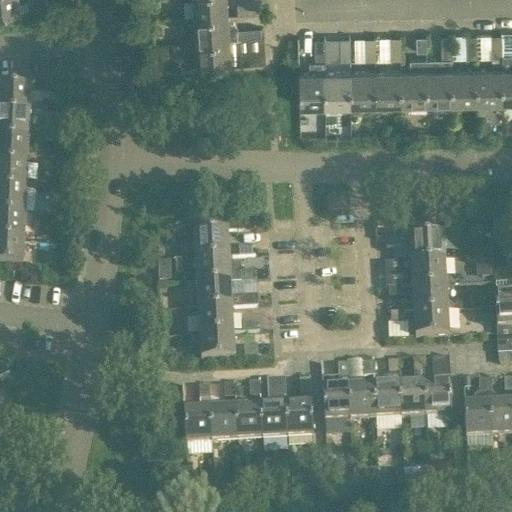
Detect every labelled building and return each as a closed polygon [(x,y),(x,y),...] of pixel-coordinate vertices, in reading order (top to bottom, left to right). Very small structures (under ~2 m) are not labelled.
[(0,0),(0,12),(20,10),(18,0),(0,0)] [(227,14),(226,0),(192,0),(193,17),(227,14)] [(259,12),(259,2),(236,3),(237,14),(259,12)] [(193,17),(195,43),(229,40),(261,38),(260,28),(239,29),(238,26),(235,24),(228,24),(227,14),(193,17)] [(490,35),(490,57),(501,57),(501,34),(490,35)] [(476,35),(465,35),(465,58),(476,57),(476,35)] [(415,36),(415,51),(426,51),(426,36),(415,36)] [(426,58),(426,102),(452,102),(451,68),(450,36),(440,36),(440,64),(434,64),(434,58),(426,58)] [(364,60),(375,60),(374,37),(364,38),(364,60)] [(389,59),(400,59),(400,37),(389,37),(389,59)] [(313,39),(314,61),(325,61),(324,38),(313,39)] [(339,61),(350,60),(349,38),(338,38),(339,61)] [(230,66),(229,40),(195,43),(197,68),(230,66)] [(167,67),(166,48),(154,49),(155,68),(167,67)] [(239,54),(240,65),(262,63),(261,52),(239,54)] [(501,67),(502,101),(511,100),(511,54),(510,55),(511,67),(501,67)] [(400,70),(401,103),(426,102),(426,58),(408,59),(408,69),(400,70)] [(476,68),(477,101),(502,101),(501,67),(476,68)] [(451,68),(452,102),(477,101),(476,68),(451,68)] [(349,71),(350,104),(375,104),(375,70),(349,71)] [(375,70),(375,104),(401,103),(400,70),(375,70)] [(324,72),(325,105),(350,104),(349,71),(324,72)] [(299,72),(299,106),(325,105),(324,72),(299,72)] [(0,88),(0,114),(29,116),(30,89),(0,88)] [(70,102),(69,102),(56,101),(56,114),(69,114),(70,102)] [(0,140),(28,141),(29,116),(0,114),(0,140)] [(70,118),(68,118),(56,118),(56,131),(68,131),(69,131),(70,118)] [(450,123),(437,123),(436,132),(450,132),(450,123)] [(0,165),(27,167),(28,141),(0,140),(0,165)] [(56,156),(67,156),(69,157),(69,145),(67,145),(56,144),(56,156)] [(0,190),(25,192),(27,167),(0,165),(0,190)] [(0,215),(24,217),(25,192),(0,190),(0,215)] [(51,217),(68,218),(69,194),(52,194),(51,217)] [(348,199),(326,200),(327,214),(349,213),(348,199)] [(0,241),(23,242),(24,217),(0,215),(0,241)] [(506,222),(492,222),(493,238),(506,237),(506,222)] [(410,237),(434,236),(433,227),(410,228),(410,237)] [(194,234),(195,260),(229,259),(227,232),(194,234)] [(411,262),(411,263),(445,261),(443,235),(434,236),(410,237),(411,262)] [(398,238),(385,239),(385,249),(399,249),(398,238)] [(0,267),(22,268),(23,242),(0,241),(0,267)] [(238,259),(252,258),(251,248),(237,249),(238,259)] [(483,249),(479,254),(479,259),(489,258),(488,249),(483,249)] [(229,266),(229,259),(195,260),(175,262),(175,275),(196,274),(196,286),(230,284),(230,285),(253,283),(252,273),(240,274),(239,265),(229,266)] [(445,261),(411,263),(411,262),(386,264),(387,275),(412,273),(413,288),(446,286),(445,261)] [(170,264),(159,265),(159,276),(171,275),(170,264)] [(490,278),(489,267),(475,267),(476,279),(490,278)] [(230,284),(196,286),(198,311),(231,309),(230,285),(230,284)] [(414,313),(447,312),(446,286),(413,288),(414,313)] [(388,289),(388,300),(402,299),(401,289),(388,289)] [(511,295),(495,296),(498,356),(500,356),(501,364),(511,363),(511,348),(511,346),(511,295)] [(254,298),(240,299),(241,309),(255,309),(254,298)] [(233,334),(231,309),(198,311),(199,336),(233,334)] [(449,338),(447,312),(414,313),(415,340),(449,338)] [(403,324),(403,314),(389,314),(390,325),(403,324)] [(480,328),(490,327),(490,314),(479,315),(480,328)] [(256,323),(242,324),(242,334),(256,333),(256,323)] [(200,362),(234,360),(233,334),(199,336),(200,362)] [(243,349),(244,359),(258,359),(257,348),(243,349)] [(432,384),(424,384),(426,418),(452,416),(449,360),(432,361),(432,384)] [(412,362),(413,376),(424,375),(423,361),(412,362)] [(374,387),(376,421),(401,419),(399,386),(398,363),(387,363),(388,377),(385,377),(383,379),(382,381),(382,387),(374,387)] [(362,365),(362,378),(373,378),(372,364),(362,365)] [(337,366),(337,380),(348,379),(347,366),(337,366)] [(260,408),(262,441),(287,440),(285,407),(284,380),(267,381),(268,408),(260,408)] [(504,394),(511,393),(511,380),(503,381),(504,394)] [(465,439),(466,439),(492,438),(490,405),(488,381),(478,382),(478,396),(476,397),(474,399),(472,402),(472,406),(463,406),(465,439)] [(300,396),(309,396),(310,396),(309,382),(299,382),(300,396)] [(401,419),(426,418),(424,384),(399,386),(401,419)] [(248,385),(249,399),(260,398),(259,385),(248,385)] [(234,386),(223,387),(224,400),(234,399),(234,386)] [(198,388),(199,402),(209,401),(209,387),(198,388)] [(348,389),(350,422),(376,421),(374,387),(348,389)] [(350,422),(348,389),(322,390),(324,424),(350,422)] [(511,403),(490,405),(492,438),(511,436),(511,403)] [(311,405),(285,407),(287,440),(313,438),(311,405)] [(235,410),(237,443),(262,441),(260,408),(235,410)] [(210,411),(211,444),(237,443),(235,410),(210,411)] [(185,446),(211,444),(210,411),(183,413),(185,446)] [(451,464),(431,466),(432,483),(452,481),(451,464)] [(492,467),(483,467),(483,478),(492,477),(492,467)] [(341,472),(342,487),(351,487),(350,472),(341,472)] [(366,485),(366,473),(354,473),(354,485),(366,485)] [(391,484),(403,484),(402,473),(390,473),(391,484)] [(264,475),(265,492),(290,491),(289,474),(264,475)] [(240,481),(241,493),(264,492),(263,480),(240,481)] [(211,483),(201,484),(202,494),(212,493),(211,483)] [(237,493),(236,484),(228,484),(228,493),(237,493)]
